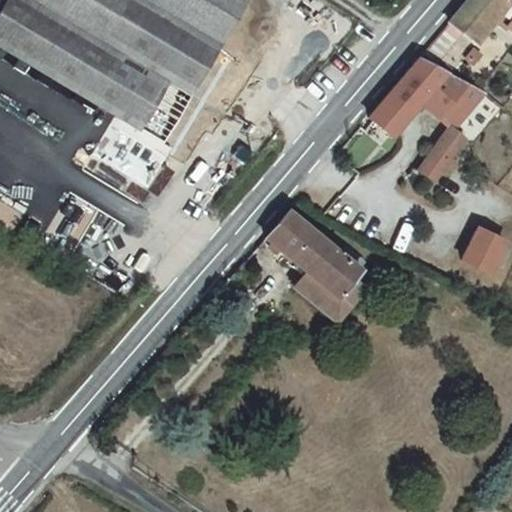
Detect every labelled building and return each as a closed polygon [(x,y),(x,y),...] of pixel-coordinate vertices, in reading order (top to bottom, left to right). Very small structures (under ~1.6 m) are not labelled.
[(6,0),(0,11),(0,44),(99,105),(147,133),(176,80),(202,92),(226,50),(140,0),(6,0)] [(140,0),(226,50),(253,0),(140,0)] [(511,0),(470,0),(456,18),(478,39),(511,0)] [(449,69),(424,57),(375,115),(395,135),(428,95),(449,69)] [(483,88),(449,69),(428,95),(456,115),(463,121),(488,89),(483,88)] [(475,132),(463,121),(456,115),(421,164),(439,181),(475,132)] [(362,272),(290,209),(273,228),(266,235),(309,276),(292,294),(332,328),(360,296),(349,288),(362,272)] [(506,242),(480,228),(464,259),(491,272),(506,242)]
